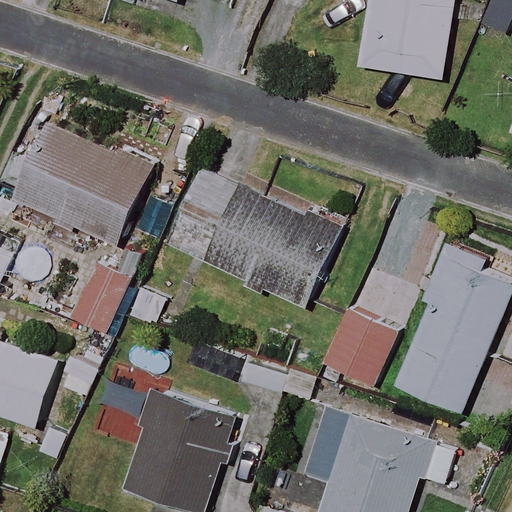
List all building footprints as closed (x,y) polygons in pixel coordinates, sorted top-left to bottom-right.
[(454,75),(462,0),(378,0),(371,65),(454,75)] [(160,165),(56,120),(37,162),(21,155),(9,181),(26,189),(22,196),(126,242),(160,165)] [(254,274),(249,285),(271,293),(273,288),(315,305),(347,224),(211,170),(181,245),(254,274)] [(511,308),(511,264),(455,241),(432,298),(438,300),(404,382),(471,409),(511,308)] [(104,262),(81,315),(118,331),(141,279),(104,262)] [(153,271),(135,311),(164,323),(181,283),(153,271)] [(404,329),(355,308),(333,361),(382,382),(404,329)] [(0,331),(0,408),(45,423),(68,353),(0,331)] [(105,367),(75,356),(64,387),(94,398),(105,367)] [(297,373),(253,358),(245,382),(289,396),(297,373)] [(286,402),(254,392),(241,434),(273,444),(286,402)] [(242,417),(165,393),(136,487),(213,511),(242,417)] [(418,511),(442,439),(342,406),(322,466),(316,486),(295,479),(283,511),(418,511)] [(17,431),(0,425),(0,485),(17,431)]
